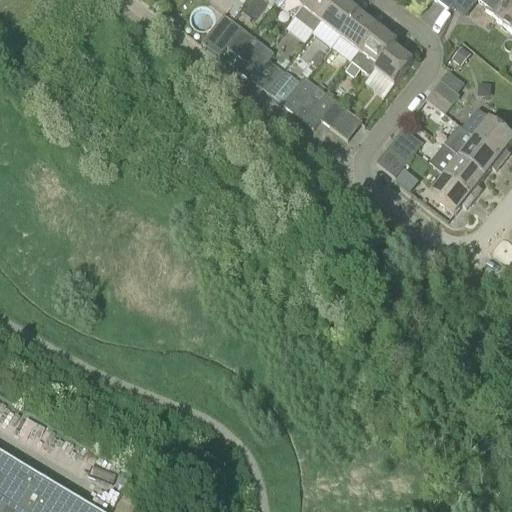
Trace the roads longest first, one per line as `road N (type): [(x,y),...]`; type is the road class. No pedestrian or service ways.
road 1 (residential): [(360,172),(339,166),(126,0)]
road 2 (residential): [(360,172),(363,155),(433,55),(427,37),(379,0)]
road 3 (residential): [(469,248),(451,247),(360,172)]
